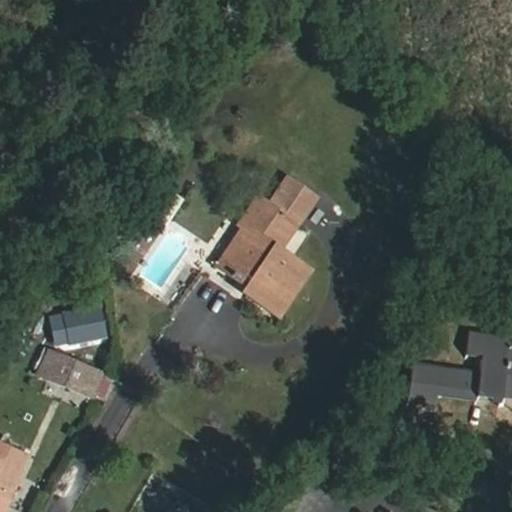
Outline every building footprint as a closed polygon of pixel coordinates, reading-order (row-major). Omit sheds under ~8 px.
[(271,205),(258,197),(239,225),(243,228),(217,266),(247,287),(244,292),(279,317),(309,271),(280,250),(298,225),(316,199),(288,180),(271,205)] [(169,191),(156,217),(170,224),(183,198),(169,191)] [(464,283),(448,274),(434,297),(450,306),(464,283)] [(97,308),(61,316),(67,346),(103,338),(97,308)] [(478,375),(412,366),(408,400),(434,404),(436,394),(499,403),(501,395),(511,396),(511,353),(508,353),(509,340),(468,334),(466,350),(481,353),(478,375)] [(91,398),(100,373),(47,352),(37,376),(55,383),(51,391),(62,396),(66,387),(91,398)] [(0,466),(0,511),(4,511),(22,474),(20,473),(28,457),(12,449),(3,468),(0,466)]
